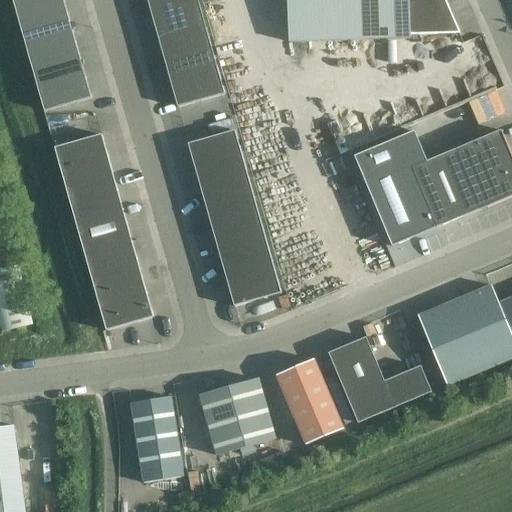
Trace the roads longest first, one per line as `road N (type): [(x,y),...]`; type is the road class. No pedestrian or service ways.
road 1 (unclassified): [(205,356),(108,0)]
road 2 (unclassified): [(511,241),(259,343),(205,356)]
road 3 (unclassified): [(205,356),(0,385)]
